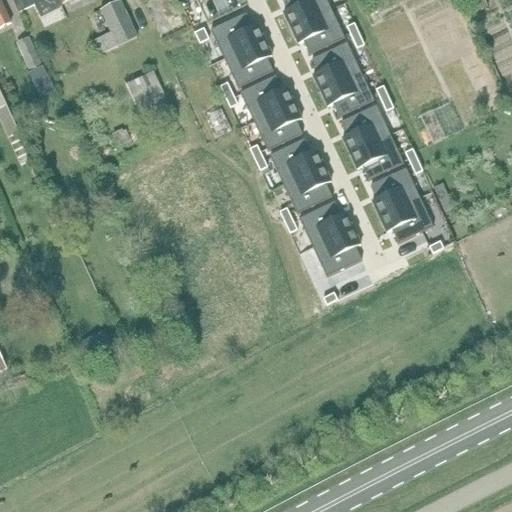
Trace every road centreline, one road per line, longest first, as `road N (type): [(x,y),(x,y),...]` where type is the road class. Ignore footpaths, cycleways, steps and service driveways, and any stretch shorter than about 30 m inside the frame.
road 1 (residential): [(255,0),(378,260)]
road 2 (primary): [(324,511),(511,414)]
